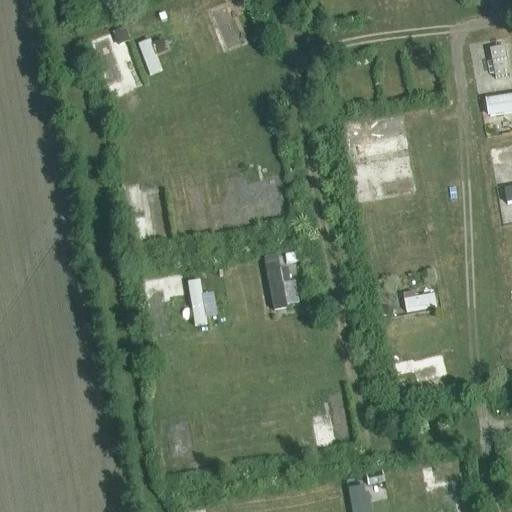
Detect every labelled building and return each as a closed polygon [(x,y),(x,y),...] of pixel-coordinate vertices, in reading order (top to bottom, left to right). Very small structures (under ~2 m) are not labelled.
[(230,0),(234,16),(251,12),(248,0),(230,0)] [(233,48),(247,43),(231,3),(217,8),(233,48)] [(113,36),(97,42),(114,85),(130,79),(113,36)] [(494,80),(509,77),(504,48),(489,51),(494,80)] [(511,93),(493,95),(494,114),(511,113),(511,93)] [(372,179),(368,158),(413,150),(410,133),(352,144),(359,181),(372,179)] [(511,146),(501,148),(503,163),(511,162),(511,146)] [(511,168),(503,169),(505,185),(511,184),(511,168)] [(285,171),(270,174),(279,216),(293,213),(285,171)] [(418,176),(389,182),(391,193),(420,188),(418,176)] [(375,181),(363,184),(366,200),(379,197),(375,181)] [(172,190),(151,191),(153,215),(136,215),(138,239),(175,237),(172,190)] [(275,201),(255,205),(258,220),(278,216),(275,201)] [(285,254),(266,258),(278,312),(297,308),(285,254)] [(206,280),(192,282),(200,327),(214,324),(206,280)] [(341,439),(357,436),(348,387),(332,390),(341,439)] [(180,421),(181,430),(171,431),(174,457),(199,454),(195,419),(180,421)] [(457,511),(448,468),(432,472),(441,511),(457,511)]
